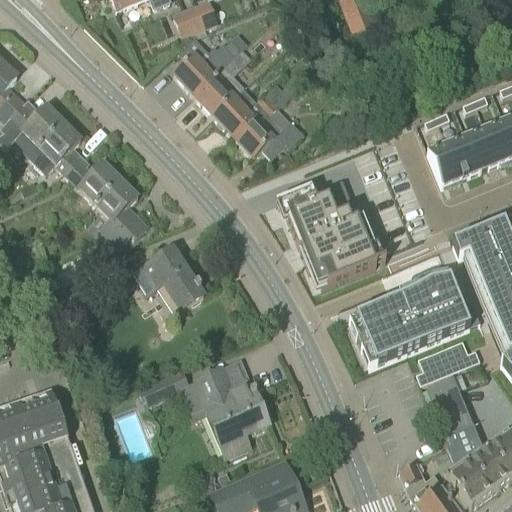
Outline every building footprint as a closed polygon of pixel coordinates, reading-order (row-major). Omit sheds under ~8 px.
[(107,0),(115,18),(147,5),(151,15),(169,8),(165,0),(107,0)] [(344,0),(347,7),(341,10),(354,43),(360,41),(373,36),(358,0),(344,0)] [(205,8),(193,12),(202,34),(214,29),(205,8)] [(202,34),(193,12),(181,17),(190,39),(202,34)] [(369,21),(375,35),(388,30),(382,16),(369,21)] [(204,50),(196,42),(176,60),(184,69),(172,81),(192,102),(231,65),(226,60),(216,69),(214,67),(205,76),(192,62),(204,50)] [(229,45),(222,52),(232,64),(240,57),(229,45)] [(232,64),(231,65),(192,102),(212,123),(240,96),(229,84),(249,64),(241,55),(240,57),(232,64)] [(15,84),(0,69),(0,126),(3,129),(8,124),(9,125),(23,110),(6,94),(15,84)] [(240,96),(212,123),(231,144),(281,97),(275,90),(254,110),(240,96)] [(281,97),(231,144),(251,165),(260,157),(269,166),(285,150),(289,154),(301,142),(288,128),(280,136),(267,122),(292,97),(287,92),(281,97)] [(511,98),(509,92),(498,97),(502,104),(511,100),(511,98)] [(484,104),(473,108),(476,116),(487,111),(484,104)] [(473,108),(461,113),(465,120),(475,116),(476,116),(473,108)] [(0,137),(1,139),(0,139),(0,151),(3,155),(5,154),(11,147),(15,151),(24,142),(38,156),(61,131),(44,114),(36,122),(24,109),(23,110),(9,125),(8,124),(3,129),(0,132),(0,137)] [(445,120),(434,125),(437,132),(448,127),(445,120)] [(511,123),(502,128),(511,152),(511,123)] [(434,125),(423,129),(426,137),(437,132),(434,125)] [(511,152),(502,128),(483,136),(497,170),(505,167),(506,170),(511,167),(511,152)] [(61,131),(38,156),(27,166),(41,180),(52,169),(63,180),(70,173),(78,181),(85,174),(84,173),(86,171),(71,155),(78,148),(61,131)] [(483,136),(464,143),(479,178),(497,170),(483,136)] [(464,143),(445,151),(459,186),(478,178),(464,143)] [(445,151),(425,159),(440,194),(449,190),(450,193),(460,188),(459,186),(445,151)] [(92,180),(85,174),(78,181),(70,173),(63,180),(94,212),(119,188),(102,171),(92,180)] [(119,188),(94,212),(108,227),(106,229),(101,238),(114,252),(125,248),(130,243),(132,246),(145,234),(126,214),(136,205),(119,188)] [(309,195),(274,209),(275,211),(279,210),(286,226),(307,279),(314,277),(320,292),(319,292),(320,294),(374,272),(374,271),(368,255),(372,253),(360,225),(356,226),(341,188),(321,196),(324,202),(313,206),(311,200),(309,195)] [(434,275),(335,316),(361,378),(482,329),(498,370),(511,387),(511,226),(428,260),(434,275)] [(171,256),(129,284),(143,304),(166,289),(183,315),(202,303),(171,256)] [(72,276),(79,295),(109,283),(102,264),(72,276)] [(461,348),(416,366),(419,373),(464,355),(461,348)] [(474,357),(414,381),(419,392),(477,369),(478,368),(474,357)] [(179,380),(137,398),(142,411),(178,396),(188,420),(201,415),(223,465),(250,454),(244,441),(266,431),(252,398),(248,399),(236,369),(218,377),(185,391),(179,380)] [(446,442),(471,432),(451,383),(425,394),(445,442),(446,442)] [(88,511),(49,397),(0,414),(0,497),(5,511),(88,511)] [(446,442),(445,442),(443,443),(443,445),(441,445),(452,473),(444,480),(466,511),(473,511),(501,492),(475,457),(480,453),(471,432),(446,442)] [(511,443),(506,435),(480,453),(475,457),(501,492),(511,484),(511,443)] [(433,464),(439,478),(451,473),(444,459),(433,464)] [(422,476),(419,469),(397,478),(410,507),(413,511),(452,511),(432,483),(423,490),(417,478),(422,476)] [(235,511),(234,509),(251,502),(255,511),(300,511),(288,485),(278,489),(272,475),(211,501),(215,511),(235,511)]
